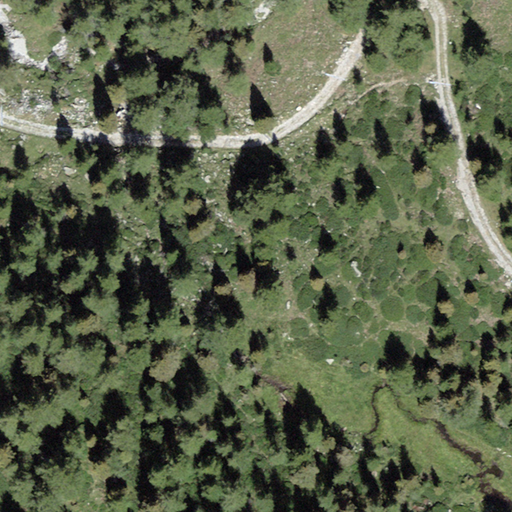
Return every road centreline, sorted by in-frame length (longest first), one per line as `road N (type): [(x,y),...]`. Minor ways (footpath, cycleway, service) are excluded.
road 1 (track): [(381,0),(346,67),(291,125),(225,153),(81,138),(0,120)]
road 2 (track): [(511,244),(487,198),(444,49),(416,0)]
